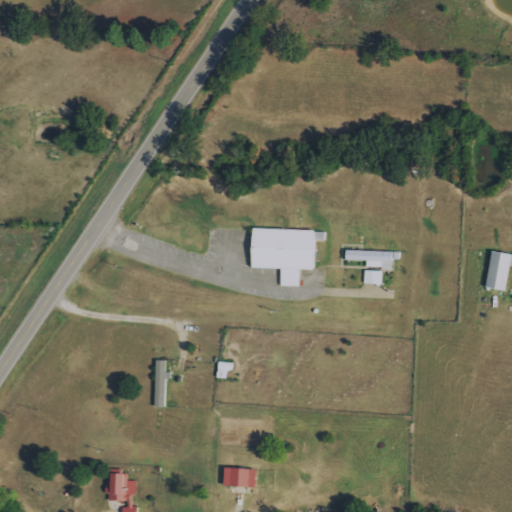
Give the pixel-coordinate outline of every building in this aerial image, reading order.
[(281,286),(299,286),(300,270),(313,270),(314,240),(324,240),(325,230),(253,228),(252,268),(281,269),(281,286)] [(367,260),(367,268),(392,268),(393,251),(346,250),(346,260),(367,260)] [(511,254),(493,251),(486,287),(506,290),(510,266),(511,266),(511,254)] [(381,284),(382,270),(364,270),(364,283),(381,284)] [(165,379),(167,379),(168,360),(156,360),(154,407),(164,407),(165,379)] [(231,363),(219,362),(217,378),(229,379),(231,363)] [(256,487),(256,468),(225,467),(224,486),(256,487)] [(137,481),(127,481),(128,473),(112,473),(108,473),(108,501),(125,501),(125,511),(133,511),(134,494),(136,494),(137,481)]
